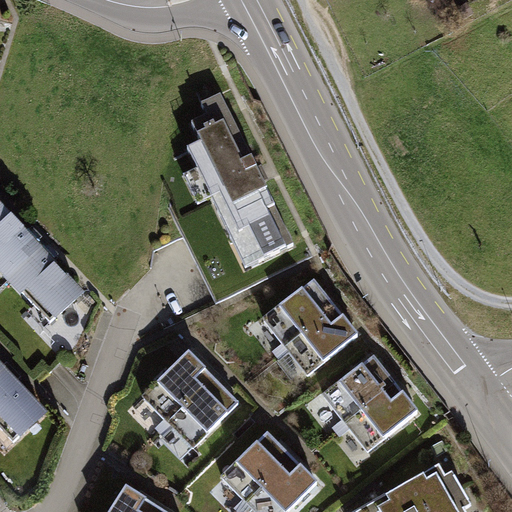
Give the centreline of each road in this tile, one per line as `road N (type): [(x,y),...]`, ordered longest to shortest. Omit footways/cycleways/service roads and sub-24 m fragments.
road 1 (tertiary): [(479,388),(382,256),(246,0)]
road 2 (track): [(511,303),(469,290),(431,252),(300,0)]
road 3 (track): [(347,96),(511,6)]
